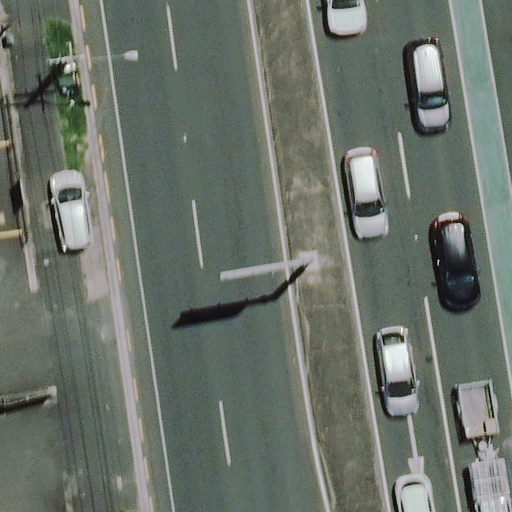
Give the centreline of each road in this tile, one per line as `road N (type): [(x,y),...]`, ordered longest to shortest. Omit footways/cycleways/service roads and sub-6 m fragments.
road 1 (primary): [(249,511),(174,0)]
road 2 (primary): [(389,0),(453,327)]
road 3 (primary): [(453,327),(472,511)]
